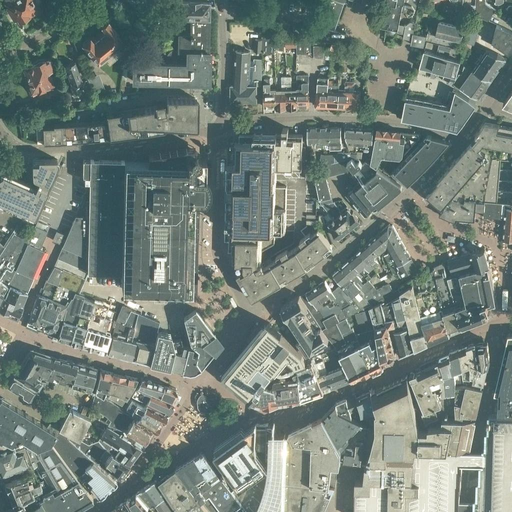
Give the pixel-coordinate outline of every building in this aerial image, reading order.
[(12,14),(15,12),(20,19),(22,18),(22,20),(27,17),(26,15),(28,14),(39,8),(37,4),(40,3),(40,0),(5,0),(9,7),(8,8),(12,14)] [(327,0),(321,17),(320,25),(335,30),(344,2),(345,3),(352,5),(353,0),(360,0),(362,0),(327,0)] [(385,0),(383,13),(381,24),(380,27),(388,29),(388,30),(388,31),(389,31),(389,32),(390,32),(390,33),(391,33),(392,33),(393,33),(394,32),(395,31),(395,30),(398,30),(402,10),(404,11),(407,15),(415,9),(416,9),(417,0),(385,0)] [(485,3),(485,0),(475,0),(475,15),(478,16),(482,9),(485,3)] [(210,11),(210,6),(210,4),(209,4),(209,2),(179,1),(179,18),(190,18),(190,33),(178,33),(178,49),(176,49),(178,51),(208,51),(210,17),(210,11)] [(485,3),(482,9),(492,15),(496,9),(485,3)] [(492,15),(482,9),(478,16),(489,21),(491,16),(492,15)] [(483,19),(476,16),(472,15),(470,20),(481,24),(483,19)] [(481,24),(470,20),(469,26),(479,29),(481,24)] [(411,44),(424,46),(427,36),(413,33),(415,22),(411,21),(406,25),(403,38),(412,40),(411,44)] [(429,28),(426,40),(458,48),(465,27),(467,23),(460,22),(459,25),(440,21),(438,30),(429,28)] [(83,42),(83,44),(82,45),(98,64),(125,42),(108,22),(101,27),(105,31),(96,38),(95,38),(92,40),(90,38),(89,39),(88,39),(83,42)] [(504,37),(511,42),(511,31),(497,24),(494,35),(504,37)] [(479,29),(469,26),(467,31),(477,35),(479,29)] [(477,35),(467,31),(465,36),(476,40),(477,35)] [(275,53),(274,39),(274,33),(263,32),(262,39),(262,52),(275,53)] [(509,53),(511,48),(511,42),(504,37),(494,35),(491,45),(499,47),(509,53)] [(476,40),(465,36),(463,42),(474,45),(476,40)] [(297,54),(310,54),(310,42),(297,39),(297,47),(297,54)] [(408,89),(406,96),(402,116),(402,117),(439,123),(440,119),(444,120),(449,104),(453,88),(454,86),(452,85),(456,77),(461,61),(464,51),(427,41),(424,51),(419,67),(417,75),(412,75),(408,89)] [(314,45),(314,57),(325,57),(325,44),(314,45)] [(165,62),(134,62),(133,81),(186,82),(186,83),(187,83),(187,82),(208,83),(209,83),(210,51),(208,51),(178,51),(176,49),(170,49),(165,58),(165,62)] [(480,59),(498,69),(505,58),(498,53),(486,50),(480,59)] [(231,101),(257,101),(257,86),(257,82),(261,82),(262,59),(254,59),(254,61),(250,61),(250,52),(236,51),(233,85),(231,85),(231,101)] [(490,79),(498,69),(480,59),(473,69),(490,79)] [(26,68),(25,71),(27,76),(24,77),(27,85),(29,85),(31,92),(32,92),(33,95),(41,93),(39,89),(44,88),(45,91),(54,87),(53,84),(49,73),(54,71),(50,60),(44,62),(44,61),(42,61),(40,61),(39,61),(38,62),(37,62),(37,63),(36,64),(34,64),(34,65),(26,68)] [(65,66),(72,87),(71,87),(74,96),(81,94),(80,89),(86,87),(85,82),(82,83),(75,62),(74,63),(73,62),(69,64),(65,66)] [(473,69),(468,67),(464,65),(462,75),(459,74),(453,84),(460,88),(476,99),(477,98),(481,92),(481,90),(483,87),(485,87),(490,80),(490,79),(473,69)] [(301,107),(306,107),(307,106),(309,106),(308,77),(308,75),(298,75),(298,82),(298,88),(298,89),(298,106),(301,106),(301,107)] [(276,88),(277,107),(288,107),(286,76),(281,76),(282,88),(276,88)] [(291,76),(286,76),(288,107),(298,107),(298,106),(298,89),(291,89),(291,76)] [(318,107),(328,108),(329,101),(327,101),(327,95),(328,96),(329,81),(329,78),(318,77),(317,89),(316,106),(318,106),(318,107)] [(277,107),(276,88),(271,89),(270,78),(264,78),(265,107),(267,107),(268,108),(274,108),(274,107),(277,107)] [(329,101),(328,108),(336,108),(337,107),(338,107),(339,88),(332,88),(333,81),(332,81),(329,81),(328,96),(327,95),(327,101),(329,101)] [(350,82),(349,82),(345,81),(345,89),(339,88),(338,107),(340,107),(340,108),(348,109),(348,102),(350,102),(351,97),(349,97),(350,82)] [(354,82),(350,82),(349,97),(351,97),(350,102),(348,102),(348,109),(358,109),(358,108),(361,108),(362,99),(360,99),(361,92),(354,91),(354,82)] [(107,113),(107,120),(110,137),(117,136),(117,134),(121,134),(121,135),(136,133),(136,132),(140,131),(140,133),(147,131),(159,129),(159,125),(159,124),(195,125),(195,124),(196,99),(196,98),(166,97),(166,105),(164,106),(163,101),(156,102),(155,102),(156,106),(146,108),(129,110),(107,113)] [(32,102),(22,104),(24,114),(34,112),(32,102)] [(99,138),(110,137),(107,120),(97,121),(99,138)] [(88,140),(99,138),(97,121),(86,122),(88,140)] [(511,146),(511,127),(499,125),(499,124),(500,125),(500,124),(485,121),(475,136),(476,137),(476,136),(477,137),(483,141),(511,146)] [(77,141),(88,140),(86,122),(76,123),(77,141)] [(66,141),(77,141),(76,123),(65,124),(66,141)] [(55,142),(66,141),(65,124),(54,125),(55,142)] [(37,143),(55,142),(54,125),(54,126),(44,127),(36,127),(36,128),(37,137),(37,143)] [(308,127),(307,127),(308,135),(308,144),(315,144),(315,147),(319,147),(319,127),(308,128),(308,127)] [(330,143),(330,127),(319,127),(319,147),(324,147),(324,143),(330,143)] [(330,149),(341,149),(342,142),(341,127),(330,127),(330,143),(330,149)] [(356,149),(356,146),(355,146),(355,143),(354,143),(356,128),(345,127),(345,135),(349,148),(351,148),(351,149),(356,149)] [(364,128),(356,128),(354,143),(355,143),(355,146),(356,146),(356,144),(361,144),(360,149),(363,149),(364,128)] [(372,145),(373,129),(364,128),(363,149),(370,149),(372,149),(372,145)] [(387,157),(389,130),(377,129),(371,163),(377,167),(382,156),(387,157)] [(387,157),(400,158),(402,132),(401,132),(389,130),(387,157)] [(413,133),(402,132),(400,158),(418,139),(420,138),(418,133),(413,133)] [(233,163),(231,251),(233,251),(234,251),(237,251),(236,262),(241,271),(242,273),(243,272),(257,296),(308,267),(333,247),(319,229),(319,220),(319,217),(315,217),(316,188),(312,165),(306,165),(305,165),(305,147),(303,147),(303,134),(283,134),(254,133),(254,135),(234,134),(233,163)] [(445,146),(450,141),(442,138),(427,135),(420,142),(436,157),(441,151),(443,149),(445,146)] [(477,137),(441,179),(455,192),(488,154),(479,146),(483,141),(477,137)] [(511,148),(485,144),(479,139),(474,145),(479,150),(453,194),(440,195),(456,209),(481,211),(480,217),(483,217),(501,219),(501,217),(502,207),(508,207),(509,203),(511,203),(511,148)] [(436,157),(420,142),(401,163),(399,161),(388,160),(382,170),(398,179),(404,184),(406,182),(408,184),(424,169),(433,159),(436,157)] [(148,162),(124,162),(122,273),(122,287),(191,288),(194,197),(194,196),(205,197),(206,157),(200,157),(200,154),(199,153),(197,151),(195,151),(195,146),(148,153),(148,162)] [(341,152),(341,161),(342,160),(351,157),(352,157),(351,154),(350,152),(341,152)] [(324,154),(324,165),(328,164),(334,162),(334,154),(324,154)] [(351,157),(342,160),(348,171),(355,180),(346,187),(350,192),(354,188),(356,187),(358,190),(374,208),(374,209),(375,209),(376,209),(377,208),(401,188),(402,188),(402,187),(402,186),(402,185),(402,184),(401,184),(380,170),(380,169),(366,160),(362,163),(360,160),(359,160),(358,158),(356,158),(352,157),(351,157)] [(0,173),(3,175),(0,176),(0,201),(34,217),(36,213),(58,163),(58,162),(58,161),(58,160),(57,159),(56,159),(55,159),(51,159),(39,159),(35,159),(34,159),(33,160),(33,161),(32,161),(32,162),(32,163),(32,172),(32,174),(32,175),(33,176),(33,177),(34,178),(35,178),(32,185),(4,172),(1,171),(0,171),(0,170),(0,173)] [(124,161),(90,160),(83,160),(83,161),(83,176),(84,176),(84,183),(90,183),(89,216),(76,216),(67,237),(57,232),(55,237),(54,240),(64,244),(58,258),(82,268),(88,271),(88,273),(91,273),(119,273),(122,273),(124,162),(124,161)] [(341,161),(335,162),(341,173),(348,171),(342,160),(341,161)] [(335,162),(334,162),(328,164),(334,175),(341,173),(335,162)] [(328,164),(324,165),(321,165),(327,177),(328,176),(334,175),(328,164)] [(320,199),(333,196),(328,176),(327,177),(321,165),(321,166),(313,168),(315,179),(320,199)] [(455,192),(441,179),(427,194),(426,194),(444,209),(439,214),(456,221),(457,218),(474,220),(475,220),(476,210),(484,210),(485,201),(476,200),(477,198),(465,198),(463,201),(452,196),(455,192)] [(354,188),(350,192),(347,193),(365,216),(366,215),(366,214),(372,209),(373,209),(374,209),(374,208),(358,190),(356,187),(354,188)] [(321,204),(322,204),(329,203),(333,207),(333,208),(349,228),(351,226),(352,228),(361,221),(353,211),(353,212),(348,205),(342,210),(335,201),(334,201),(333,196),(320,199),(321,204)] [(333,207),(329,203),(322,204),(332,217),(327,222),(332,228),(331,229),(339,238),(348,231),(346,230),(349,228),(333,208),(333,207)] [(389,224),(388,225),(382,231),(387,237),(381,242),(384,246),(383,248),(384,250),(387,247),(390,240),(398,235),(394,227),(393,225),(389,224)] [(33,277),(44,251),(39,248),(47,231),(35,226),(29,241),(25,250),(19,262),(12,279),(0,298),(0,312),(17,320),(23,305),(22,304),(27,293),(33,279),(34,278),(33,277)] [(382,231),(368,243),(378,254),(384,250),(383,248),(384,246),(381,242),(387,237),(382,231)] [(0,274),(13,253),(16,246),(25,250),(29,241),(13,234),(9,239),(5,246),(0,253),(0,274)] [(385,255),(388,261),(393,258),(392,255),(405,248),(398,235),(390,240),(387,247),(390,252),(385,255)] [(374,258),(378,254),(368,243),(359,251),(374,267),(379,263),(374,258)] [(0,298),(12,279),(19,262),(25,250),(16,246),(13,253),(0,274),(0,298)] [(411,257),(405,248),(392,255),(393,258),(388,261),(394,272),(398,270),(399,269),(397,265),(411,257)] [(489,264),(489,263),(488,259),(488,258),(486,250),(485,250),(485,249),(484,249),(483,249),(470,253),(448,259),(452,273),(454,272),(454,274),(462,271),(464,271),(490,266),(490,264),(489,264)] [(364,267),(369,272),(372,269),(374,267),(359,251),(350,259),(360,270),(364,267)] [(411,258),(411,257),(397,265),(399,269),(398,270),(401,276),(416,267),(412,259),(412,260),(411,258)] [(58,258),(55,265),(55,266),(63,269),(64,269),(85,278),(87,275),(88,273),(88,271),(82,268),(58,258)] [(356,274),(360,270),(350,259),(341,266),(358,285),(359,284),(358,282),(361,279),(356,274)] [(439,288),(443,303),(441,303),(442,307),(455,302),(454,299),(447,276),(443,263),(433,268),(434,271),(439,288)] [(40,330),(57,290),(59,284),(64,269),(63,269),(55,266),(55,265),(46,279),(53,282),(49,290),(41,287),(39,292),(40,292),(39,294),(39,293),(30,314),(30,315),(27,324),(39,329),(40,330)] [(363,281),(361,279),(358,282),(359,284),(358,285),(341,266),(334,272),(334,276),(335,276),(342,284),(333,292),(343,308),(344,309),(348,316),(355,312),(368,304),(381,298),(388,295),(394,292),(389,283),(382,286),(377,288),(376,287),(366,292),(361,286),(364,284),(362,282),(363,281)] [(475,323),(488,318),(492,316),(489,308),(498,305),(494,285),(493,279),(493,278),(492,278),(491,272),(491,271),(490,266),(464,271),(472,293),(466,295),(475,323)] [(64,269),(59,284),(76,291),(79,292),(83,284),(85,278),(64,269)] [(443,303),(439,288),(434,271),(424,274),(415,276),(419,290),(415,292),(416,295),(420,310),(421,316),(422,319),(420,320),(421,325),(423,324),(429,342),(434,340),(450,334),(444,315),(442,307),(441,303),(443,303)] [(459,297),(466,295),(472,293),(464,271),(462,271),(454,274),(447,276),(454,299),(459,297)] [(369,279),(364,284),(361,286),(366,292),(376,287),(369,279)] [(416,349),(429,342),(423,324),(421,325),(420,320),(422,319),(421,316),(420,310),(416,295),(415,292),(414,292),(411,279),(398,287),(399,288),(408,324),(409,327),(416,349)] [(319,309),(325,319),(344,309),(343,308),(333,292),(325,280),(306,293),(312,303),(317,309),(319,309)] [(73,297),(76,291),(59,284),(57,290),(40,330),(52,335),(53,335),(54,335),(60,317),(61,317),(65,307),(67,305),(72,297),(73,297)] [(388,295),(381,298),(382,301),(383,305),(384,310),(387,324),(388,328),(389,328),(388,328),(388,324),(391,323),(392,325),(391,325),(392,327),(408,324),(399,288),(394,292),(388,295)] [(84,294),(79,292),(76,291),(73,297),(72,297),(67,305),(65,307),(61,317),(60,317),(54,335),(57,336),(57,337),(71,341),(83,296),(84,294)] [(306,293),(300,295),(324,330),(327,327),(337,323),(348,316),(344,309),(325,319),(319,309),(317,309),(312,303),(306,293)] [(324,330),(300,295),(282,306),(290,319),(311,351),(329,339),(324,330)] [(454,299),(455,302),(457,307),(462,327),(475,323),(466,295),(459,297),(454,299)] [(91,300),(83,296),(71,341),(81,344),(94,301),(91,300)] [(382,301),(381,298),(368,304),(369,308),(378,334),(383,364),(393,360),(393,359),(396,358),(395,352),(394,352),(388,328),(387,324),(384,310),(383,305),(382,301)] [(81,344),(92,347),(105,351),(110,332),(112,328),(109,326),(113,310),(94,301),(81,344)] [(462,327),(457,307),(455,302),(442,307),(444,315),(450,334),(463,329),(462,327)] [(368,304),(355,312),(355,313),(361,332),(356,333),(359,339),(372,369),(382,364),(383,364),(378,334),(369,308),(368,304)] [(118,316),(117,320),(120,322),(124,323),(131,310),(131,309),(122,305),(122,307),(118,316)] [(195,308),(183,317),(184,318),(190,342),(193,345),(198,349),(195,360),(200,367),(201,367),(221,342),(215,335),(214,333),(196,308),(195,309),(195,308)] [(131,310),(124,323),(130,325),(130,326),(134,328),(138,330),(137,336),(131,358),(132,358),(149,362),(148,362),(149,363),(150,362),(155,344),(154,344),(157,331),(159,322),(154,320),(131,310)] [(355,313),(355,312),(348,316),(337,323),(362,374),(372,369),(359,339),(356,333),(361,332),(355,313)] [(107,350),(107,351),(108,352),(121,355),(122,355),(130,326),(130,325),(124,323),(120,322),(117,320),(114,319),(112,325),(114,326),(113,331),(107,350)] [(246,346),(223,374),(225,376),(237,386),(238,386),(244,391),(244,392),(244,393),(244,392),(252,399),(264,383),(274,374),(289,372),(299,369),(298,363),(302,361),(306,360),(307,359),(310,358),(309,355),(306,357),(303,352),(281,334),(282,333),(269,322),(264,328),(262,326),(247,345),(246,346)] [(324,330),(329,339),(335,348),(338,347),(341,354),(340,354),(352,378),(362,374),(337,323),(327,327),(324,330)] [(408,352),(410,351),(414,349),(416,349),(409,327),(408,324),(392,327),(393,332),(401,330),(408,352)] [(130,326),(122,355),(123,356),(131,358),(137,336),(138,330),(134,328),(130,326)] [(393,332),(398,350),(399,355),(399,356),(400,356),(400,355),(407,352),(408,352),(401,330),(393,332)] [(155,344),(150,362),(170,367),(174,348),(171,334),(157,331),(154,344),(155,344)] [(170,367),(171,367),(178,369),(181,370),(182,370),(188,346),(182,344),(179,332),(171,334),(174,348),(170,367)] [(511,333),(508,334),(506,344),(495,390),(495,393),(499,394),(511,393),(511,333)] [(475,341),(468,344),(472,372),(469,382),(473,382),(476,370),(478,370),(480,364),(476,342),(475,341)] [(476,342),(480,364),(486,366),(489,364),(490,358),(489,351),(488,341),(476,342)] [(460,348),(464,381),(469,382),(472,372),(468,344),(460,348)] [(188,346),(182,370),(183,371),(183,370),(189,372),(190,372),(194,371),(199,367),(200,367),(195,360),(198,349),(193,345),(192,347),(188,346)] [(333,386),(352,378),(340,354),(341,354),(338,347),(335,348),(322,353),(325,361),(324,361),(328,370),(327,371),(333,386)] [(24,365),(34,370),(42,352),(39,351),(31,348),(28,352),(29,352),(26,357),(25,357),(25,358),(22,363),(21,364),(22,364),(24,365)] [(456,382),(464,381),(460,348),(459,348),(450,352),(455,370),(456,382)] [(450,353),(440,357),(446,379),(448,398),(456,398),(456,390),(456,385),(456,382),(455,370),(450,352),(450,351),(449,352),(450,353)] [(43,376),(44,377),(45,375),(55,358),(55,357),(56,356),(55,356),(54,356),(49,354),(45,353),(42,352),(34,370),(41,374),(43,376)] [(322,353),(312,357),(319,374),(325,389),(333,386),(327,371),(328,370),(324,361),(325,361),(322,353)] [(59,357),(58,357),(56,356),(55,357),(55,358),(45,375),(44,377),(58,380),(61,372),(63,372),(66,359),(65,359),(59,357)] [(302,361),(298,363),(299,369),(303,397),(325,389),(319,374),(312,357),(310,358),(307,359),(306,360),(302,361)] [(439,357),(420,366),(427,383),(433,396),(431,397),(439,416),(447,413),(456,413),(456,398),(448,398),(446,379),(440,357),(439,357)] [(71,385),(78,362),(77,362),(73,361),(66,359),(63,372),(61,372),(58,380),(71,384),(71,385)] [(78,362),(71,385),(76,389),(80,390),(82,383),(84,383),(88,365),(80,363),(78,363),(78,362)] [(17,376),(17,377),(17,376),(20,378),(19,378),(28,383),(29,384),(28,386),(33,389),(35,387),(36,388),(42,380),(38,378),(41,374),(34,370),(24,365),(22,364),(21,364),(18,369),(18,370),(15,375),(15,374),(14,375),(15,376),(15,375),(17,376)] [(488,368),(486,366),(480,364),(478,370),(476,370),(473,382),(484,385),(488,368)] [(90,391),(95,392),(100,368),(97,367),(96,367),(89,365),(88,365),(84,383),(82,383),(80,390),(89,392),(90,391)] [(413,398),(413,401),(431,397),(433,396),(427,383),(420,366),(407,372),(413,398)] [(103,397),(106,389),(107,388),(113,371),(112,371),(101,368),(100,368),(95,392),(100,395),(103,397)] [(299,369),(289,372),(291,399),(303,397),(299,369)] [(112,398),(113,398),(125,374),(124,374),(114,371),(113,371),(107,388),(106,389),(103,397),(110,401),(112,398)] [(289,372),(274,374),(278,401),(290,399),(291,399),(289,372)] [(365,466),(365,467),(364,480),(356,479),(354,511),(458,511),(459,511),(459,501),(459,493),(460,485),(461,485),(461,478),(461,470),(462,470),(462,462),(465,462),(466,460),(468,450),(469,450),(476,419),(475,419),(443,418),(443,424),(429,425),(429,426),(429,429),(421,429),(419,427),(414,403),(413,401),(413,398),(407,372),(407,374),(406,373),(372,389),(371,389),(378,410),(376,411),(376,428),(371,447),(367,462),(365,466)] [(122,403),(136,379),(137,378),(137,377),(125,374),(113,398),(122,403)] [(264,383),(252,399),(265,403),(278,401),(274,374),(264,383)] [(21,394),(28,383),(19,378),(20,378),(17,376),(17,377),(17,376),(15,375),(15,376),(14,375),(8,386),(21,394)] [(141,379),(140,381),(136,387),(159,397),(164,384),(141,378),(141,379)] [(29,384),(28,383),(21,394),(33,402),(39,392),(35,390),(36,388),(35,387),(33,389),(28,386),(29,384)] [(174,403),(178,394),(176,389),(176,388),(168,385),(164,384),(159,397),(174,403)] [(479,404),(481,396),(483,387),(467,384),(456,385),(456,390),(456,398),(456,413),(456,416),(463,416),(463,414),(473,414),(473,416),(476,417),(477,414),(477,413),(479,404)] [(174,403),(159,397),(136,387),(131,395),(146,402),(167,412),(168,411),(173,403),(173,404),(174,403)] [(376,428),(376,411),(378,410),(371,389),(370,389),(356,395),(361,410),(362,414),(367,414),(369,425),(376,428)] [(151,431),(154,430),(153,429),(136,418),(122,410),(123,408),(110,401),(103,397),(100,395),(95,392),(91,407),(107,416),(108,417),(110,420),(109,423),(125,431),(139,439),(144,442),(145,442),(146,441),(146,440),(151,431)] [(368,425),(369,425),(367,414),(362,414),(361,410),(356,395),(356,393),(346,396),(346,397),(352,417),(363,422),(368,425)] [(511,393),(499,394),(498,408),(511,409),(511,393)] [(199,397),(199,398),(200,401),(200,408),(200,409),(201,409),(204,410),(207,411),(208,411),(208,410),(209,410),(209,409),(210,409),(210,408),(209,407),(208,405),(202,398),(203,398),(202,398),(203,398),(202,397),(201,397),(201,396),(200,396),(200,397),(199,397)] [(339,411),(352,417),(346,397),(337,402),(339,411)] [(439,416),(431,397),(413,401),(414,403),(419,427),(421,429),(429,429),(429,426),(429,425),(443,424),(443,418),(440,419),(439,416)] [(0,438),(1,439),(11,444),(17,441),(17,443),(25,440),(35,447),(35,448),(51,442),(51,441),(56,432),(0,398),(0,438)] [(126,403),(129,404),(141,411),(160,422),(161,421),(165,414),(166,413),(167,412),(146,402),(144,406),(129,398),(126,403)] [(323,416),(340,448),(350,439),(348,437),(360,425),(367,428),(368,425),(363,422),(352,417),(339,411),(337,402),(336,402),(323,416)] [(153,429),(154,430),(158,425),(160,422),(141,411),(129,404),(127,408),(124,406),(123,408),(122,410),(136,418),(153,429)] [(69,408),(56,432),(57,433),(65,440),(69,434),(79,439),(90,418),(87,416),(69,408)] [(511,511),(511,409),(498,408),(498,414),(490,414),(490,431),(487,431),(487,432),(486,439),(487,439),(487,448),(484,448),(483,461),(484,464),(481,464),(481,481),(479,481),(478,498),(476,498),(476,503),(475,503),(475,511),(511,511)] [(323,511),(331,495),(335,485),(338,465),(340,466),(341,460),(340,460),(340,459),(341,450),(340,448),(323,416),(323,417),(319,419),(319,418),(318,419),(311,423),(311,422),(310,423),(307,424),(308,427),(299,428),(294,431),(293,431),(293,432),(287,434),(287,439),(287,448),(286,453),(284,453),(283,458),(283,460),(283,470),(283,483),(282,501),(282,507),(281,511),(323,511)] [(268,454),(268,457),(274,457),(275,453),(275,449),(275,437),(276,423),(275,422),(274,421),(273,422),(272,422),(272,423),(269,423),(268,454)] [(236,431),(215,447),(218,451),(234,471),(238,477),(241,482),(251,475),(262,467),(267,463),(274,457),(268,457),(268,454),(261,454),(260,454),(258,452),(258,451),(259,441),(257,441),(258,423),(257,423),(256,422),(245,431),(242,427),(236,431)] [(258,423),(257,441),(259,441),(258,451),(258,452),(260,454),(261,454),(268,454),(269,423),(266,423),(258,423)] [(100,437),(98,440),(106,449),(129,464),(130,464),(129,463),(133,459),(132,458),(134,455),(135,456),(142,446),(137,443),(123,434),(124,432),(123,431),(122,432),(121,431),(120,432),(113,427),(112,429),(107,425),(106,427),(105,427),(101,434),(101,435),(100,437)] [(56,432),(51,441),(51,442),(71,470),(77,478),(90,494),(93,491),(94,492),(97,496),(98,496),(99,496),(102,494),(106,490),(106,491),(106,490),(107,489),(109,487),(114,484),(116,482),(117,481),(116,481),(114,479),(86,455),(83,457),(83,456),(65,440),(57,433),(56,432)] [(117,475),(99,459),(106,449),(98,440),(88,444),(79,439),(69,434),(65,440),(83,456),(83,457),(86,455),(114,479),(116,481),(119,477),(118,476),(117,475)] [(0,438),(0,450),(17,443),(17,441),(11,444),(1,439),(0,438)] [(0,450),(0,471),(1,473),(1,475),(3,474),(7,472),(8,474),(14,472),(33,464),(37,463),(35,459),(38,456),(35,448),(35,447),(25,440),(17,443),(0,450)] [(340,459),(340,460),(341,460),(367,462),(361,462),(363,440),(355,440),(355,446),(352,446),(352,447),(344,446),(343,460),(340,459)] [(37,463),(33,464),(33,465),(34,465),(40,476),(43,477),(46,478),(45,478),(46,479),(52,489),(42,494),(43,496),(41,498),(39,498),(43,505),(47,511),(70,511),(73,510),(78,507),(92,499),(93,499),(93,498),(90,494),(77,478),(71,470),(51,442),(35,448),(38,456),(35,459),(37,463)] [(106,449),(99,459),(117,475),(118,476),(119,477),(120,477),(129,464),(106,449)] [(210,481),(220,474),(205,452),(202,451),(196,455),(208,474),(206,475),(210,481)] [(196,455),(177,467),(191,485),(203,500),(211,511),(231,511),(243,504),(243,503),(238,497),(232,489),(226,482),(221,476),(220,477),(219,475),(220,474),(210,481),(206,475),(208,474),(196,455)] [(251,475),(241,482),(232,489),(238,497),(243,503),(243,504),(248,510),(245,511),(259,511),(261,509),(264,503),(265,499),(267,495),(268,491),(269,487),(270,483),(271,479),(272,475),(273,471),(274,467),(274,463),(274,461),(274,457),(267,463),(262,467),(251,475)] [(159,481),(170,497),(176,507),(179,511),(245,511),(248,510),(243,504),(231,511),(211,511),(203,500),(191,485),(177,467),(176,468),(173,470),(159,481)] [(5,483),(9,493),(9,494),(38,481),(34,473),(11,480),(11,481),(5,483),(5,482),(5,483)] [(155,511),(179,511),(176,507),(174,508),(157,482),(156,480),(138,492),(155,511)] [(38,481),(9,494),(13,504),(13,505),(33,495),(39,492),(43,490),(40,481),(38,481)] [(33,495),(13,505),(14,505),(16,511),(47,511),(43,505),(39,498),(41,498),(39,492),(33,495)] [(155,511),(138,492),(137,492),(137,493),(128,498),(127,499),(136,511),(155,511)] [(121,511),(136,511),(127,499),(117,505),(121,511)]
